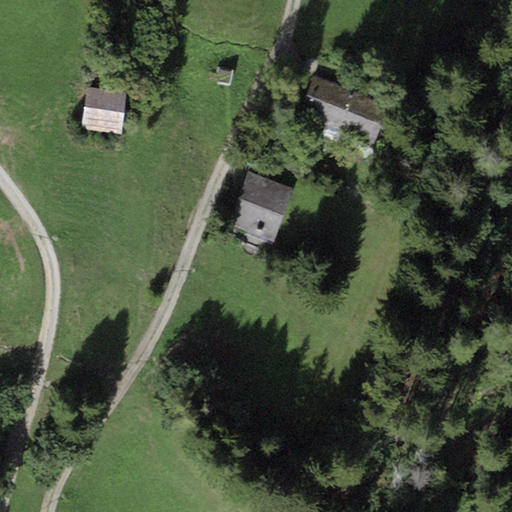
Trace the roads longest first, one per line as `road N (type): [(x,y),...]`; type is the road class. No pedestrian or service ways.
road 1 (track): [(286,0),(130,374),(45,511)]
road 2 (track): [(0,489),(37,363),(48,288),(36,225),(0,177)]
